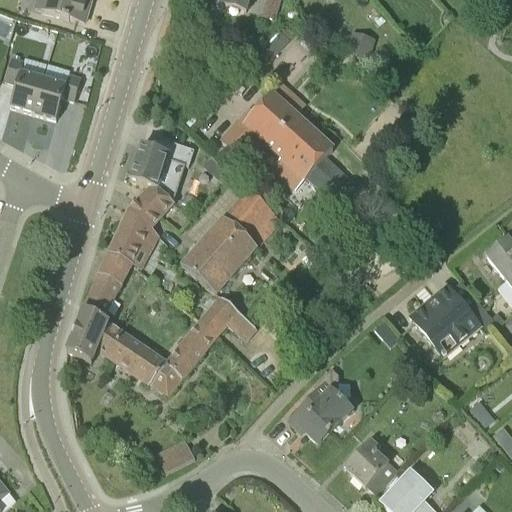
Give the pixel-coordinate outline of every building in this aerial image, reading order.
[(84,26),(91,3),(87,2),(87,0),(37,0),(35,12),(84,26)] [(247,5),(248,0),(221,0),(222,0),(220,8),(242,15),(245,4),(247,5)] [(275,21),(282,0),(267,0),(262,16),(275,21)] [(276,56),(287,44),(277,36),(266,47),(276,56)] [(370,66),(372,58),(370,57),(375,43),(351,36),(346,58),(370,66)] [(33,119),(41,83),(21,77),(24,66),(11,62),(5,86),(17,89),(9,112),(33,119)] [(65,90),(42,84),(34,119),(56,125),(62,102),(74,106),(81,83),(69,80),(65,90)] [(239,122),(220,144),(241,163),(258,145),(279,165),(271,174),(294,194),(303,185),(304,186),(305,184),(328,204),(347,182),(325,162),(333,153),(296,119),(304,108),(282,87),(245,127),(239,122)] [(171,207),(183,170),(187,171),(192,155),(173,148),(170,159),(167,159),(141,149),(129,184),(151,192),(156,194),(156,195),(171,207)] [(212,178),(222,187),(230,177),(220,168),(212,178)] [(161,220),(172,208),(171,207),(156,195),(156,194),(151,192),(140,203),(161,220)] [(216,300),(280,225),(250,194),(181,270),(216,300)] [(149,231),(129,215),(110,259),(130,272),(151,231),(150,231),(149,231)] [(503,284),(511,277),(511,247),(506,241),(484,260),(503,284)] [(105,362),(108,355),(123,336),(103,323),(130,272),(110,259),(85,315),(66,356),(92,368),(97,357),(105,362)] [(511,295),(511,277),(503,284),(511,295)] [(498,330),(461,286),(450,295),(446,291),(409,322),(443,362),(479,332),(485,340),(498,330)] [(256,332),(248,325),(239,317),(220,302),(165,364),(123,336),(108,355),(105,362),(147,391),(149,389),(167,401),(182,383),(183,384),(226,330),(245,345),(256,332)] [(498,328),(503,323),(497,316),(491,320),(498,328)] [(371,336),(386,354),(396,346),(381,327),(371,336)] [(318,448),(341,424),(351,413),(341,404),(338,401),(338,380),(331,373),(312,392),(316,396),(296,417),(302,424),(297,429),(318,448)] [(511,463),(511,440),(507,433),(497,439),(511,463)] [(376,499),(397,476),(376,456),(380,452),(370,443),(352,463),(358,469),(349,477),(365,492),(367,490),(376,499)] [(184,444),(155,458),(165,479),(194,464),(184,444)] [(430,511),(425,506),(433,497),(423,488),(425,485),(414,474),(411,476),(382,508),(386,511),(430,511)] [(0,511),(0,504),(9,497),(0,485),(0,511)]
